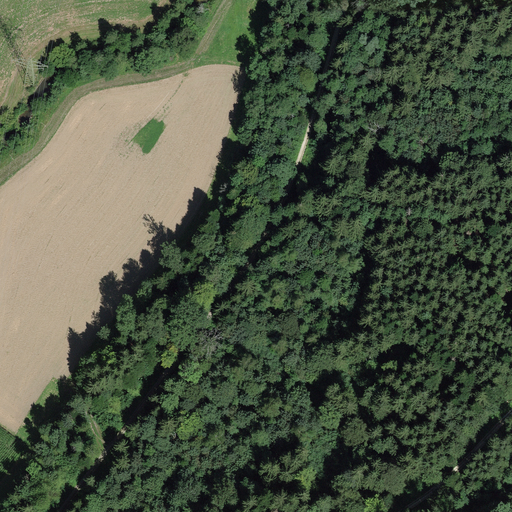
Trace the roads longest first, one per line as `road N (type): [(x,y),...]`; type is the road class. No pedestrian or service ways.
road 1 (track): [(348,0),(277,223),(61,511)]
road 2 (track): [(401,511),(511,414)]
